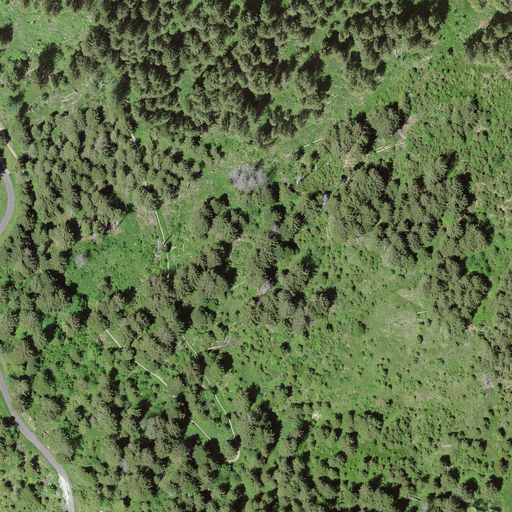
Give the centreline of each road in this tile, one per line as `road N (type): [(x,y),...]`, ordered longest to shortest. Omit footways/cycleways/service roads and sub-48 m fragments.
road 1 (track): [(0,131),(29,185),(38,268),(90,311),(228,463),(236,462),(232,420),(174,314),(167,246),(120,52),(64,0)]
road 2 (track): [(71,511),(60,470),(16,418),(0,376)]
